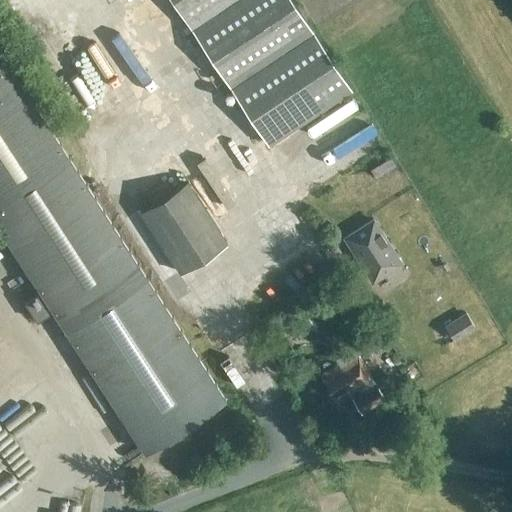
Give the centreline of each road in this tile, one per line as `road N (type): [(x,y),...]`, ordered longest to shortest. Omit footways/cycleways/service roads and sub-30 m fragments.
road 1 (unclassified): [(161,511),(310,455),(401,457),(511,478)]
road 2 (unknown): [(0,300),(76,414),(101,480)]
